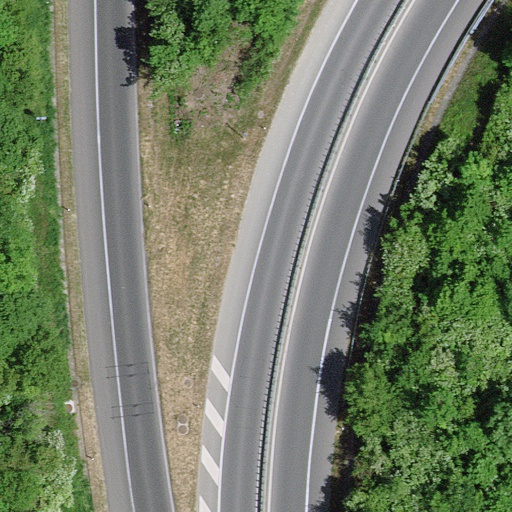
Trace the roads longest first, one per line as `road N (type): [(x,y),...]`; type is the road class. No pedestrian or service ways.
road 1 (motorway): [(293,511),(315,330),(351,196),(376,128),(443,0)]
road 2 (motorway): [(381,0),(325,106),(293,190),(255,347),(237,511)]
road 3 (motorway): [(111,0),(124,297),(152,511)]
